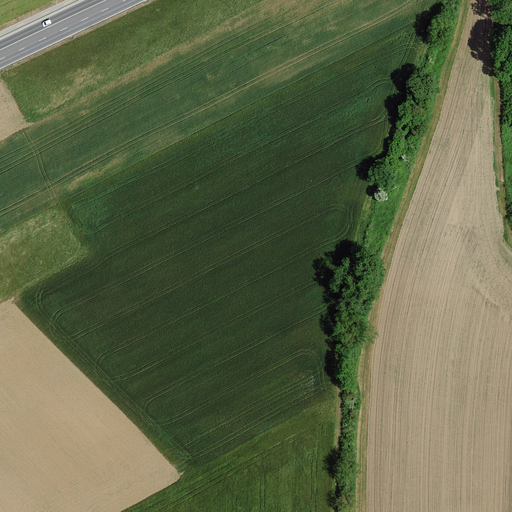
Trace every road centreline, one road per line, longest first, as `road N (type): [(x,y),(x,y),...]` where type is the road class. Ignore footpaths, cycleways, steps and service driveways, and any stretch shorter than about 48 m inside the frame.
road 1 (track): [(335,511),(346,301),(378,177),(444,0)]
road 2 (track): [(505,0),(511,194)]
road 3 (secondary): [(0,54),(116,0)]
